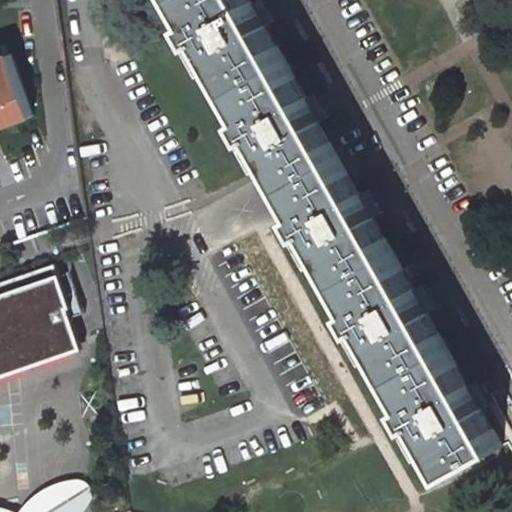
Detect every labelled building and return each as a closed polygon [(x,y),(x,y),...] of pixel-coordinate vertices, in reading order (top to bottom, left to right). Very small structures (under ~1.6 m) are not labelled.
[(249,0),(183,0),(196,23),(190,26),(201,47),(207,43),(250,120),(244,123),(255,143),(261,139),(273,161),(304,217),(298,219),(310,238),(315,235),(357,310),(351,313),(362,332),(367,329),(412,407),(406,410),(416,429),(422,426),(451,476),(501,448),(249,0)] [(32,13),(19,14),(25,61),(37,60),(32,13)] [(0,128),(34,116),(13,56),(11,57),(0,60),(0,128)] [(0,358),(77,332),(61,289),(64,288),(53,256),(0,274),(0,358)] [(299,422),(328,408),(261,264),(232,277),(299,422)]
